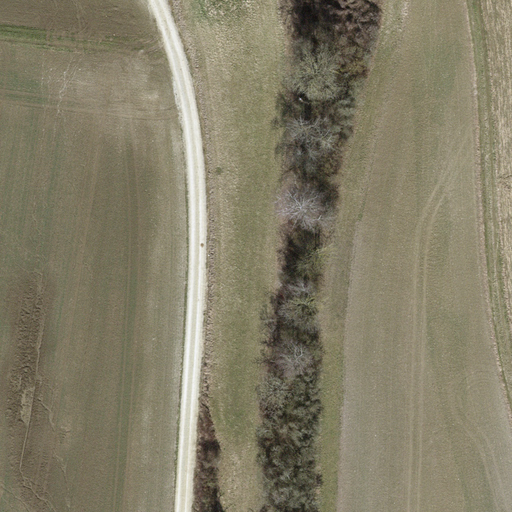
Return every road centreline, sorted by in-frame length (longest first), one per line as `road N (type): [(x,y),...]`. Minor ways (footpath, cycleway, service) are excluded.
road 1 (track): [(182,511),(198,238),(186,94),(152,0)]
road 2 (track): [(511,396),(495,322),(486,136),(467,0)]
